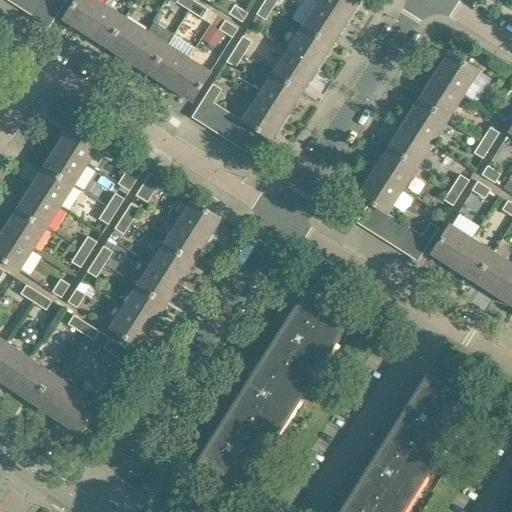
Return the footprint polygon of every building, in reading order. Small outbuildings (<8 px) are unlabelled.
[(24,0),(20,8),(30,14),(39,0),(24,0)] [(39,0),(30,14),(40,21),(53,2),(49,0),(39,0)] [(98,0),(76,0),(64,20),(65,20),(73,26),(74,25),(86,32),(104,3),(98,0)] [(179,0),(179,2),(191,10),(197,2),(194,0),(179,0)] [(319,0),(319,1),(349,19),(360,0),(319,0)] [(268,20),(276,7),(266,1),(258,14),(268,20)] [(319,1),(304,25),(333,44),(349,19),(319,1)] [(40,21),(50,27),(62,8),(53,2),(40,21)] [(204,18),(209,10),(197,2),(191,10),(204,18)] [(104,3),(86,32),(99,41),(98,42),(107,47),(125,17),(104,3)] [(248,14),(235,6),(230,15),(242,23),(248,14)] [(125,17),(107,47),(116,53),(116,52),(129,60),(147,31),(125,17)] [(239,28),(226,20),(221,29),(233,37),(239,28)] [(318,68),(333,44),(304,25),(288,49),(318,68)] [(147,31),(129,60),(141,68),(141,69),(150,75),(169,45),(147,31)] [(235,49),(245,55),(253,42),(243,36),(235,49)] [(191,59),(169,45),(150,75),(158,80),(159,79),(173,88),(191,59)] [(237,68),(245,55),(235,49),(227,62),(237,68)] [(302,92),(318,68),(288,49),(273,73),(302,92)] [(464,95),(479,72),(450,53),(435,77),(464,95)] [(191,59),(173,88),(184,95),(183,96),(192,102),(211,72),(191,59)] [(287,116),(302,92),(273,73),(257,98),(287,116)] [(435,77),(420,100),(449,119),(464,95),(435,77)] [(213,84),(204,98),(214,104),(222,90),(213,84)] [(511,92),(510,91),(497,113),(508,120),(511,113),(511,92)] [(192,117),(203,124),(216,105),(214,104),(204,98),(192,117)] [(257,98),(242,122),(246,124),(256,131),(265,137),(266,136),(272,140),(287,116),(257,98)] [(420,100),(404,124),(434,143),(449,119),(420,100)] [(226,111),(216,105),(203,124),(213,131),(226,111)] [(213,131),(223,137),(236,118),(226,111),(213,131)] [(246,124),(242,122),(236,118),(223,137),(233,144),(246,124)] [(67,134),(60,146),(88,164),(102,143),(72,124),(66,133),(67,134)] [(233,144),(244,150),(256,131),(246,124),(233,144)] [(404,124),(389,148),(419,167),(434,143),(404,124)] [(491,128),(483,140),(491,146),(499,133),(491,128)] [(253,156),(265,137),(256,131),(244,150),(253,156)] [(491,146),(483,140),(474,153),(483,159),(491,146)] [(50,158),(45,167),(74,186),(88,164),(60,146),(51,159),(50,158)] [(374,172),(404,190),(419,167),(389,148),(374,172)] [(130,191),(144,169),(133,162),(119,184),(130,191)] [(61,207),(74,186),(45,167),(39,176),(40,177),(32,189),(61,207)] [(500,175),(487,167),(482,175),(495,184),(500,175)] [(374,172),(359,195),(370,203),(379,208),(389,214),(404,190),(374,172)] [(162,181),(151,174),(137,195),(148,202),(162,181)] [(461,175),(452,188),(461,194),(469,181),(461,175)] [(485,199),(490,190),(478,182),(472,191),(485,199)] [(452,188),(444,200),(453,206),(461,194),(452,188)] [(47,229),(61,207),(32,189),(24,202),(23,201),(18,210),(47,229)] [(116,194),(108,207),(117,212),(125,200),(116,194)] [(216,215),(192,200),(179,221),(207,239),(215,228),(216,228),(222,219),(216,215)] [(511,204),(508,202),(503,210),(511,216),(511,204)] [(357,223),(366,229),(379,208),(370,203),(357,222),(357,223)] [(131,204),(123,216),(132,222),(140,209),(131,204)] [(109,225),(117,212),(108,207),(100,219),(109,225)] [(389,214),(379,208),(366,229),(377,235),(389,214)] [(33,250),(47,229),(18,210),(12,218),(13,219),(5,232),(33,250)] [(377,235),(387,242),(400,221),(389,214),(377,235)] [(124,235),(132,222),(123,216),(115,229),(124,235)] [(165,243),(194,262),(200,253),(199,253),(207,239),(179,221),(165,243)] [(398,249),(410,228),(400,221),(387,242),(398,249)] [(431,241),(439,228),(429,222),(425,228),(421,234),(431,241)] [(451,225),(432,254),(441,260),(442,259),(454,267),(472,238),(451,225)] [(398,249),(408,255),(421,234),(410,228),(398,249)] [(0,258),(20,271),(33,250),(5,232),(0,239),(0,258)] [(431,241),(421,234),(408,255),(418,261),(431,241)] [(88,237),(80,250),(89,255),(97,243),(88,237)] [(472,238),(454,267),(467,275),(466,276),(475,282),(494,252),(472,238)] [(151,265),(179,283),(188,270),(189,271),(194,262),(165,243),(151,265)] [(104,247),(96,259),(105,265),(113,252),(104,247)] [(81,268),(89,255),(80,250),(72,262),(81,268)] [(511,263),(494,252),(475,282),(484,287),(484,286),(498,295),(511,272),(511,263)] [(97,278),(105,265),(96,259),(88,272),(97,278)] [(137,287),(167,306),(173,296),(172,295),(179,283),(151,265),(137,287)] [(511,272),(498,295),(509,302),(509,303),(511,305),(511,272)] [(62,298),(70,285),(61,280),(53,293),(62,298)] [(20,294),(33,302),(38,293),(26,285),(20,294)] [(123,308),(152,327),(161,313),(162,313),(167,306),(137,287),(123,308)] [(85,295),(77,289),(69,302),(77,308),(85,295)] [(51,301),(38,293),(33,302),(46,310),(51,301)] [(285,322),(276,337),(268,350),(310,377),(320,361),(324,363),(338,342),(334,339),(335,337),(344,323),(349,326),(350,325),(303,295),(302,295),(291,313),(285,322)] [(145,338),(145,337),(152,327),(123,308),(110,329),(140,348),(146,338),(145,338)] [(68,324),(81,332),(86,323),(74,315),(68,324)] [(99,331),(86,323),(81,332),(94,340),(99,331)] [(104,349),(127,364),(128,364),(128,363),(135,354),(110,338),(104,349)] [(0,352),(0,379),(11,387),(30,358),(7,342),(0,352)] [(268,350),(256,368),(251,377),(237,398),(233,405),(276,432),(286,415),(290,418),(303,397),(299,394),(309,378),(313,381),(314,379),(310,377),(268,350)] [(54,374),(30,358),(11,387),(34,403),(54,374)] [(34,403),(58,419),(77,390),(54,374),(34,403)] [(392,428),(435,455),(445,440),(449,442),(462,421),(458,419),(468,402),(473,405),(474,404),(427,374),(392,428)] [(77,390),(58,419),(80,434),(100,406),(77,390)] [(232,406),(232,407),(221,423),(216,432),(198,460),(197,461),(245,491),(246,489),(241,486),(251,470),(255,473),(268,452),(264,449),(275,433),(279,435),(279,434),(276,432),(233,405),(232,406)] [(357,484),(400,511),(410,494),(414,497),(427,476),(423,473),(434,457),(438,460),(439,458),(435,456),(435,455),(392,428),(357,484)] [(339,511),(402,511),(400,511),(357,484),(339,511)]
